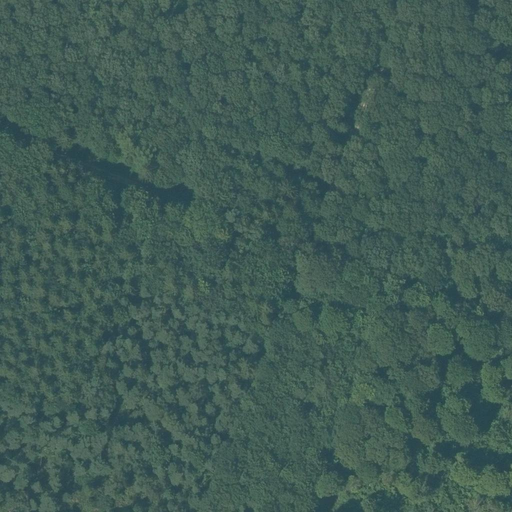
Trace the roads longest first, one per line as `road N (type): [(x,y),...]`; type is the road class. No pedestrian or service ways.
road 1 (track): [(310,245),(0,133)]
road 2 (track): [(310,245),(190,511)]
road 3 (track): [(409,0),(310,245)]
road 4 (track): [(511,321),(310,245)]
road 5 (track): [(191,508),(0,439)]
